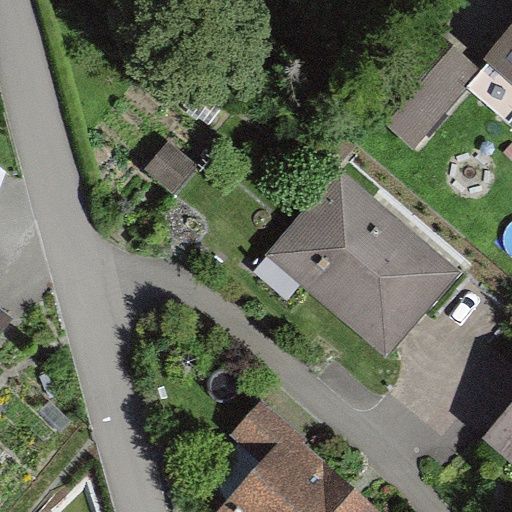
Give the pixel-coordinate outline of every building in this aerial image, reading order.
[(371,109),(419,150),(485,72),(437,31),(371,109)] [(511,79),(511,53),(499,68),(511,79)] [(473,280),(342,178),(275,264),(406,366),(473,280)] [(0,282),(0,336),(26,301),(0,282)] [(232,511),(366,511),(266,420),(238,451),(266,476),(232,511)] [(511,439),(496,461),(511,473),(511,439)]
